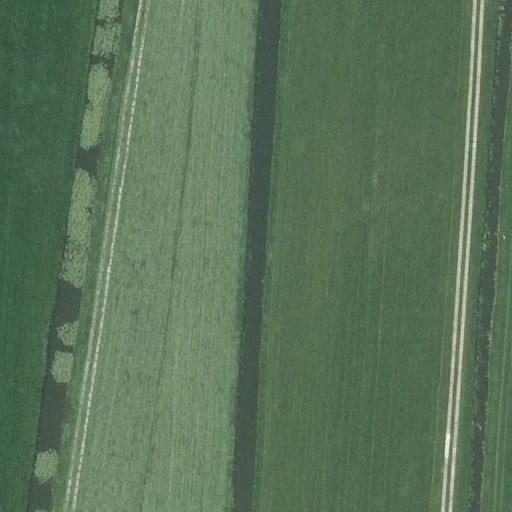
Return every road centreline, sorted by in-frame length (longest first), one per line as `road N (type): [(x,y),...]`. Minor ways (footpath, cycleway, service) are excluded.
road 1 (track): [(69,511),(141,0)]
road 2 (track): [(447,511),(475,0)]
